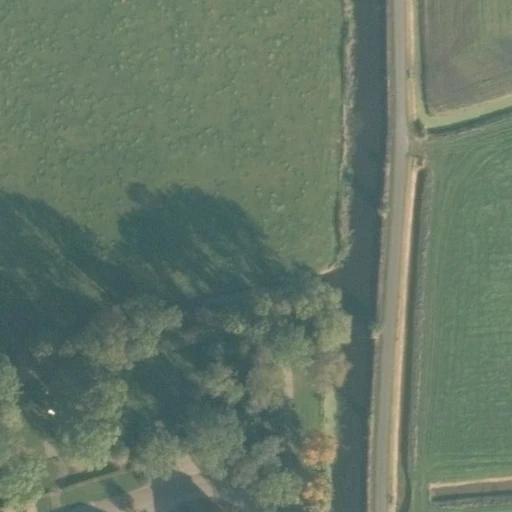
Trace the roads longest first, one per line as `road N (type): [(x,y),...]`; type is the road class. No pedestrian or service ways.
road 1 (unclassified): [(381,511),(399,186),(399,0)]
road 2 (residential): [(118,511),(173,493),(224,498),(244,511)]
